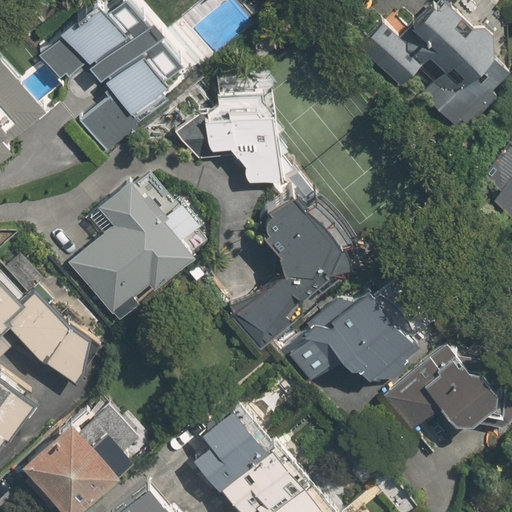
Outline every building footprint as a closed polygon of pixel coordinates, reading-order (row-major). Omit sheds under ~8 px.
[(167,66),(186,48),(140,0),(107,0),(106,2),(104,0),(87,0),(40,45),(68,74),(89,54),(118,84),(80,119),(104,144),(176,76),(167,66)] [(496,50),(506,42),(480,10),(470,18),(454,0),(434,0),(398,30),(392,23),(370,41),(403,82),(435,57),(447,71),(424,90),(447,119),(510,67),(496,50)] [(0,156),(16,141),(8,132),(31,111),(40,120),(55,106),(0,46),(0,156)] [(252,56),(254,79),(238,81),(220,83),(222,98),(210,105),(206,99),(175,122),(202,157),(227,138),(229,138),(244,152),(247,176),(281,173),(269,54),(252,56)] [(511,133),(508,131),(485,168),(501,184),(495,193),(511,208),(511,217),(505,224),(511,230),(511,133)] [(161,219),(181,201),(150,166),(87,219),(99,233),(70,257),(111,305),(182,243),(161,219)] [(253,283),(248,278),(224,299),(270,352),(277,345),(359,273),(338,249),(350,238),(296,177),(253,215),(287,253),(253,283)] [(10,320),(23,333),(41,352),(78,374),(88,332),(40,280),(27,292),(0,262),(0,354),(13,342),(1,328),(10,320)] [(368,371),(395,374),(415,356),(407,347),(417,338),(359,273),(277,345),(307,379),(346,345),(368,371)] [(456,416),(469,418),(465,442),(498,447),(502,419),(506,419),(511,411),(511,356),(500,344),(454,347),(446,338),(377,395),(407,432),(445,402),(456,416)] [(0,439),(32,394),(0,370),(0,439)] [(75,411),(23,454),(68,507),(149,439),(109,390),(79,415),(75,411)] [(272,437),(235,397),(202,427),(210,436),(193,451),(223,483),(246,507),(257,497),(263,504),(254,511),(342,511),(301,468),(272,437)] [(178,511),(149,477),(117,505),(122,511),(178,511)]
